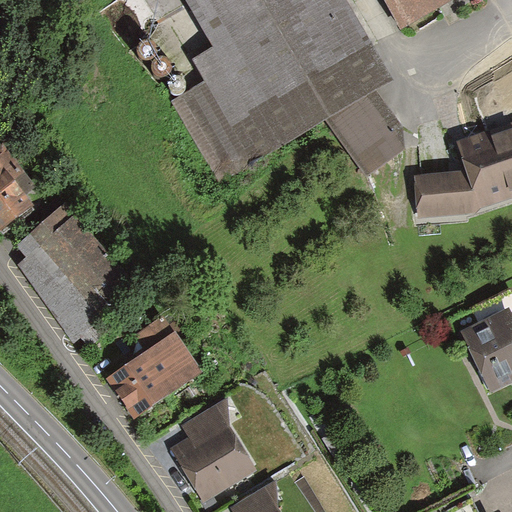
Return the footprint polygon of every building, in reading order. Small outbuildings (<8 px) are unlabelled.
[(186,0),(213,47),(191,60),(205,82),(173,101),(219,182),(326,119),(366,176),(404,150),(401,126),(378,89),(393,79),(347,0),(186,0)] [(385,0),(403,30),(454,0),(385,0)] [(511,201),(511,124),(458,142),(467,169),(415,175),(419,219),(481,212),(511,201)] [(10,148),(0,155),(0,231),(34,206),(24,193),(37,184),(10,148)] [(67,202),(18,246),(27,258),(18,266),(74,343),(82,336),(90,345),(142,294),(67,202)] [(511,380),(511,315),(507,306),(460,330),(492,391),(511,380)] [(164,317),(139,334),(149,349),(108,378),(134,416),(201,371),(164,317)] [(190,437),(172,448),(201,500),(253,471),(228,426),(227,397),(182,424),(190,437)] [(280,511),(277,507),(276,481),(231,508),(234,511),(280,511)] [(478,511),(473,499),(443,511),(478,511)]
